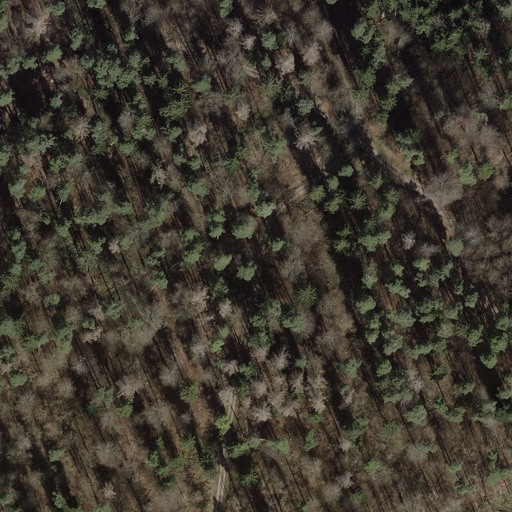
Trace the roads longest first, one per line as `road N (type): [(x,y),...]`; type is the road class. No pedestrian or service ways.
road 1 (track): [(216,511),(265,238),(281,204),(330,164),(341,130)]
road 2 (track): [(341,130),(259,77),(141,49),(57,65),(21,95),(0,128)]
road 3 (track): [(511,326),(475,285),(440,201),(364,145)]
road 4 (track): [(364,145),(316,0)]
